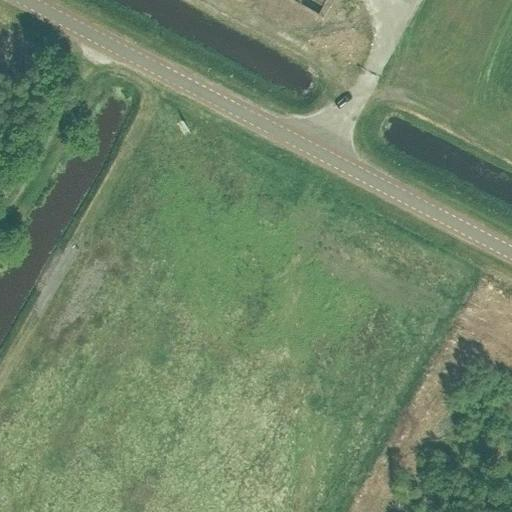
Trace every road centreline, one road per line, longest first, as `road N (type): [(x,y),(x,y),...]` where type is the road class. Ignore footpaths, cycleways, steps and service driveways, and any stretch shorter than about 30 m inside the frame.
road 1 (unclassified): [(511,254),(26,0)]
road 2 (track): [(203,0),(511,146)]
